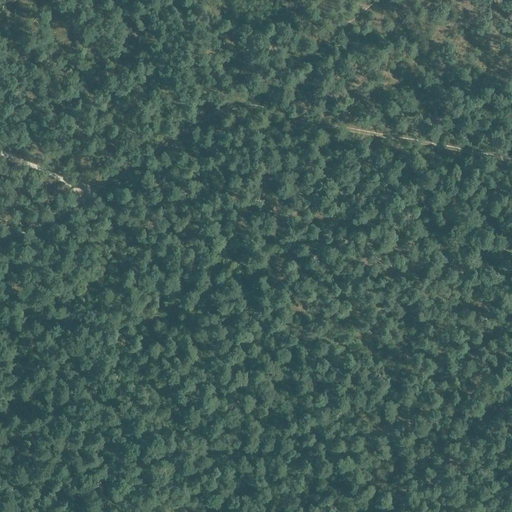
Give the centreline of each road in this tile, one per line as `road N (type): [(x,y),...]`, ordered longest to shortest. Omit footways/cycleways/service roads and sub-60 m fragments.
road 1 (track): [(376,0),(235,106),(92,189)]
road 2 (track): [(235,106),(511,161)]
road 3 (track): [(385,511),(449,438),(511,406)]
